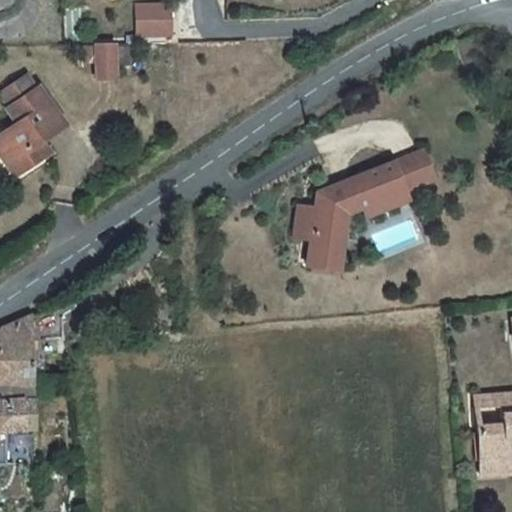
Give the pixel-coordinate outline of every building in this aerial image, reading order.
[(135,36),(173,34),(171,1),(133,3),(135,36)] [(94,46),(95,79),(114,79),(113,45),(94,46)] [(0,134),(0,156),(10,171),(43,148),(40,142),(63,126),(37,88),(35,90),(26,76),(0,93),(0,95),(8,107),(6,109),(16,124),(0,134)] [(43,148),(10,171),(13,176),(47,153),(43,148)] [(420,153),(391,164),(402,192),(432,181),(420,153)] [(308,241),(306,259),(339,245),(344,215),(360,209),(402,192),(391,164),(315,194),(313,209),(298,207),(292,239),(308,241)] [(402,192),(360,209),(363,218),(406,201),(402,192)] [(339,245),(306,259),(304,267),(336,272),(339,245)] [(0,387),(29,386),(29,374),(28,343),(38,342),(59,339),(58,305),(54,307),(0,329),(0,387)] [(28,343),(29,374),(39,373),(38,342),(28,343)] [(0,387),(0,468),(5,468),(5,466),(4,435),(31,434),(29,386),(0,387)] [(475,426),(478,466),(511,463),(511,394),(473,398),(474,411),(498,409),(500,425),(475,426)] [(32,466),(31,434),(4,435),(5,466),(32,466)] [(511,463),(478,466),(479,478),(511,475),(511,463)]
